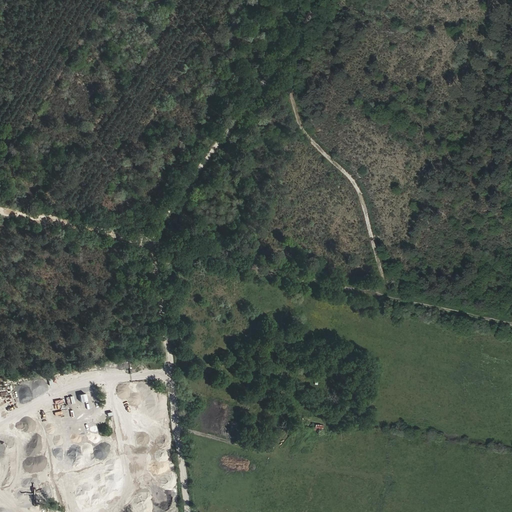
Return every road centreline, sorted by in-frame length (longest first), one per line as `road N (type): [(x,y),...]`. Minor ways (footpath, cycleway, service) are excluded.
road 1 (track): [(188,511),(149,244),(321,0)]
road 2 (unclassified): [(511,324),(0,210)]
road 3 (unknown): [(107,382),(126,511)]
